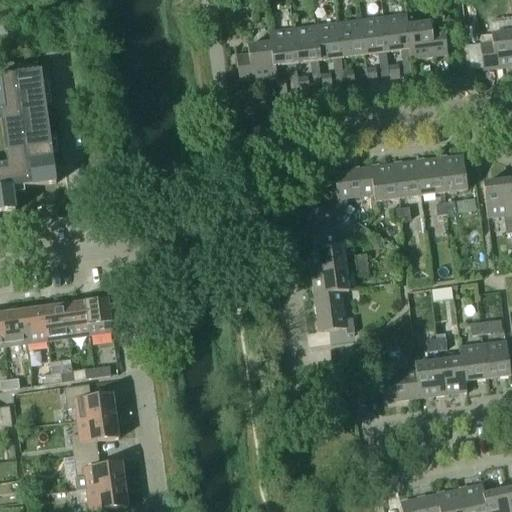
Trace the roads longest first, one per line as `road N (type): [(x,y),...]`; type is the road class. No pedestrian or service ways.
road 1 (residential): [(511,407),(380,426),(367,442),(372,473),(390,485),(511,461)]
road 2 (residential): [(246,216),(314,128),(460,109),(511,122)]
road 3 (residential): [(154,511),(122,247)]
road 4 (residential): [(352,372),(292,374),(278,243),(246,216)]
road 5 (residential): [(81,252),(56,66)]
road 6 (residential): [(122,247),(235,229),(246,216)]
